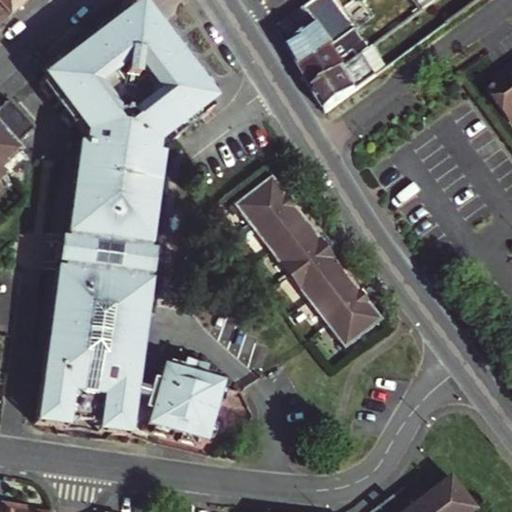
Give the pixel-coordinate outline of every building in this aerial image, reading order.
[(0,0),(0,25),(28,0),(0,0)] [(315,0),(278,29),(301,73),(351,37),(354,35),(355,35),(329,0),(315,0)] [(416,0),(424,9),(436,0),(416,0)] [(112,16),(57,57),(62,63),(116,23),(112,16)] [(164,22),(158,27),(200,81),(205,77),(164,22)] [(148,258),(150,248),(141,247),(155,154),(157,142),(167,135),(172,141),(187,129),(182,123),(197,112),(201,118),(213,109),(210,104),(215,100),(211,96),(216,92),(205,77),(200,81),(158,27),(133,46),(116,23),(62,63),(57,57),(43,68),(47,73),(42,77),(45,81),(40,86),(49,98),(55,94),(67,110),(61,114),(70,126),(75,122),(77,123),(84,133),(87,142),(87,145),(75,236),(69,235),(68,246),(90,249),(87,265),(65,262),(64,271),(54,341),(48,341),(36,426),(54,428),(63,419),(70,420),(78,422),(79,414),(92,416),(92,424),(99,425),(108,426),(112,436),(129,438),(135,394),(148,398),(145,409),(150,411),(146,425),(152,427),(151,433),(172,439),(174,434),(179,435),(178,441),(200,448),(202,441),(207,443),(209,439),(214,440),(218,425),(213,423),(219,403),(224,405),(229,391),(223,389),(225,384),(219,382),(220,376),(207,372),(209,366),(185,359),(184,365),(172,361),(170,366),(164,364),(159,378),(155,377),(151,387),(136,382),(138,369),(133,368),(140,315),(145,282),(146,274),(123,271),(126,254),(148,258)] [(351,37),(301,73),(312,92),(335,75),(348,66),(362,55),(351,37)] [(406,40),(354,76),(362,86),(412,49),(406,40)] [(508,122),(511,119),(511,61),(490,78),(495,85),(485,92),(508,122)] [(348,66),(335,75),(349,95),(362,86),(354,76),(348,66)] [(324,114),(328,111),(349,95),(335,75),(312,92),(319,105),(324,114)] [(49,98),(61,114),(67,110),(55,94),(49,98)] [(0,181),(4,178),(0,173),(26,150),(20,144),(36,129),(9,98),(0,106),(0,181)] [(182,123),(187,129),(201,118),(197,112),(182,123)] [(75,236),(87,145),(82,144),(69,235),(75,236)] [(162,155),(155,154),(141,247),(150,248),(162,155)] [(347,349),(385,320),(272,176),(235,204),(347,349)] [(90,249),(68,246),(65,262),(87,265),(90,249)] [(146,274),(148,258),(126,254),(123,271),(146,274)] [(54,341),(64,271),(58,271),(48,341),(54,341)] [(145,282),(140,315),(146,316),(151,283),(145,282)] [(79,414),(78,422),(92,424),(92,416),(79,414)] [(68,431),(70,420),(63,419),(54,428),(68,431)] [(108,426),(99,425),(98,434),(112,436),(108,426)] [(477,511),(478,511),(450,478),(405,511),(477,511)]
